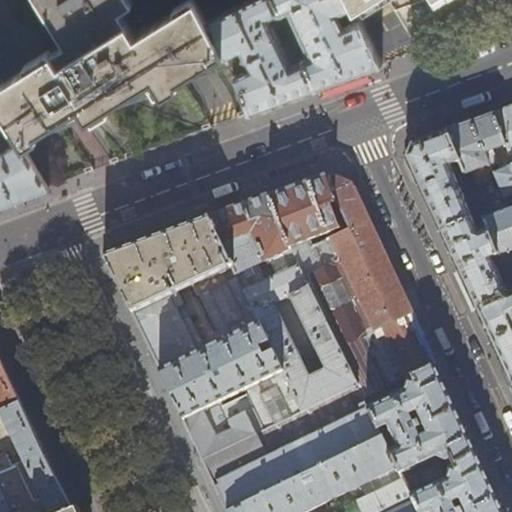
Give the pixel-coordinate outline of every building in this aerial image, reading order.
[(36,0),(65,45),(37,62),(0,84),(0,111),(20,144),(76,124),(98,115),(142,99),(207,75),(230,67),(207,19),(198,2),(195,0),(194,0),(135,37),(120,12),(132,4),(129,0),(36,0)] [(286,25),(274,0),(247,0),(207,19),(230,67),(241,88),(250,114),(260,110),(316,89),(293,39),(285,42),(283,38),(279,40),(274,31),(286,25)] [(274,0),(286,25),(293,39),(316,89),(374,68),(381,65),(359,19),(343,27),(337,14),(353,7),(349,0),(274,0)] [(349,0),(353,7),(354,9),(363,4),(369,0),(388,0),(395,10),(421,0),(349,0)] [(511,107),(493,114),(511,157),(511,156),(511,107)] [(20,144),(0,111),(0,205),(11,202),(48,188),(20,144)] [(449,130),(446,131),(464,173),(465,174),(475,171),(480,184),(490,180),(488,176),(490,175),(491,170),(489,165),(498,162),(501,171),(495,174),(506,201),(511,199),(511,159),(511,157),(493,114),(449,130)] [(477,309),(509,295),(503,281),(509,279),(499,256),(488,230),(480,233),(457,176),(464,173),(446,131),(428,138),(411,144),(405,158),(419,186),(456,265),(477,309)] [(326,175),(338,201),(350,229),(331,237),(294,254),(358,383),(365,399),(386,389),(384,385),(406,375),(408,379),(414,376),(437,366),(419,324),(414,314),(413,314),(351,183),(329,174),(326,175)] [(275,193),(268,196),(294,254),(331,237),(329,232),(340,228),(333,203),(338,201),(326,175),(313,179),(275,193)] [(259,322),(283,371),(302,411),(358,383),(294,254),(268,196),(238,207),(208,218),(232,266),(259,322)] [(511,208),(484,219),(488,230),(499,256),(511,251),(511,208)] [(160,369),(169,388),(176,401),(184,417),(222,401),(247,389),(283,371),(259,322),(232,266),(208,218),(157,236),(105,256),(128,304),(132,312),(160,369)] [(511,293),(509,295),(477,309),(509,378),(511,385),(511,293)] [(61,486),(0,362),(0,408),(20,450),(9,455),(2,442),(0,442),(0,486),(12,511),(69,511),(73,510),(61,486)] [(412,496),(420,511),(432,511),(433,511),(432,511),(504,511),(467,432),(437,366),(414,376),(415,378),(408,381),(405,391),(370,408),(380,429),(389,425),(400,448),(391,452),(398,467),(401,473),(438,456),(448,460),(446,462),(449,467),(451,468),(448,479),(412,496)] [(358,383),(302,411),(283,371),(247,389),(249,394),(224,406),(222,401),(184,417),(199,449),(211,473),(215,483),(370,408),(365,399),(358,383)] [(370,408),(215,483),(227,506),(230,511),(383,437),(380,429),(370,408)] [(391,452),(383,437),(230,511),(229,511),(305,511),(327,502),(332,511),(379,511),(412,496),(409,489),(404,480),(403,478),(401,473),(398,467),(391,452)] [(419,473),(404,480),(409,489),(424,482),(419,473)] [(0,511),(12,511),(0,486),(0,511)] [(420,511),(412,496),(379,511),(420,511)]
